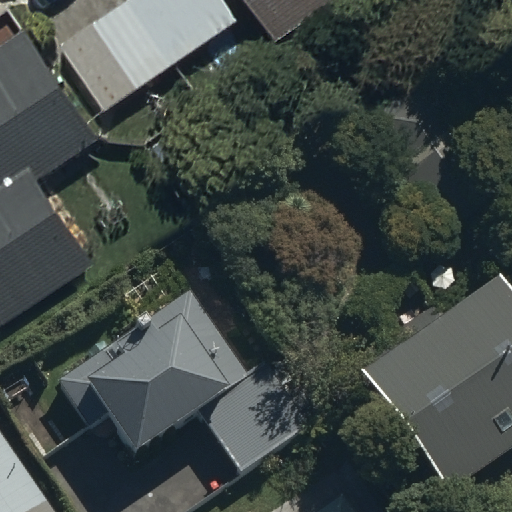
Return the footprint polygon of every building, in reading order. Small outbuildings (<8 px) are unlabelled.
[(218,0),(130,0),(57,50),(104,120),(238,30),(218,0)] [(240,0),(275,48),(341,0),(240,0)] [(97,147),(20,34),(0,46),(0,330),(95,266),(40,186),(97,147)] [(360,132),(363,137),(441,254),(507,210),(426,88),(360,132)] [(132,481),(202,435),(240,491),(310,445),(264,375),(243,389),(190,309),(52,400),(85,449),(103,437),(132,481)] [(338,388),(355,413),(425,511),(478,511),(511,488),(511,346),(491,317),(455,343),(437,318),(338,388)] [(39,511),(0,455),(0,511),(39,511)]
